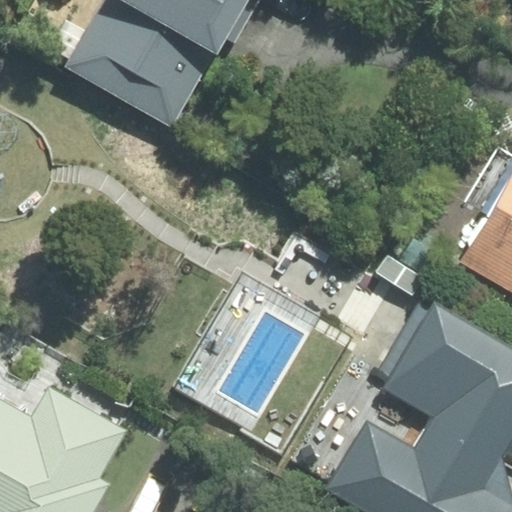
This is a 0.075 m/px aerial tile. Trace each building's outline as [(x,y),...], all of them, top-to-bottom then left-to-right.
[(99,0),(63,65),(172,126),(214,53),(219,55),(230,36),(234,41),(257,0),(99,0)] [(511,292),(511,170),(458,261),(511,292)] [(511,343),(436,299),(431,306),(420,300),(381,367),(391,374),(383,388),(432,417),(415,446),(367,418),(325,489),(364,511),(511,511),(511,501),(486,486),(506,453),(511,456),(511,343)] [(0,511),(90,511),(106,485),(95,479),(124,431),(46,387),(28,417),(0,400),(0,511)] [(250,503),(263,479),(246,469),(232,493),(250,503)]
